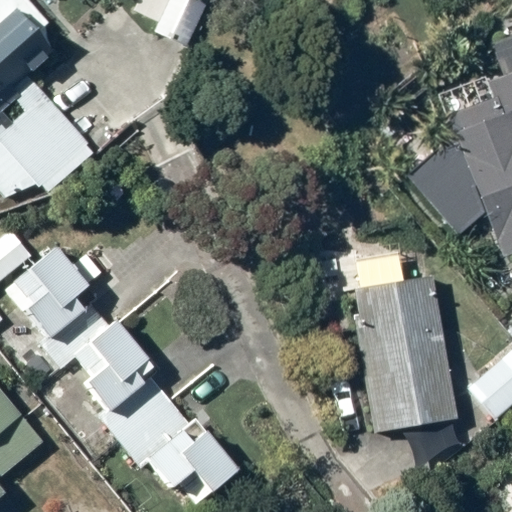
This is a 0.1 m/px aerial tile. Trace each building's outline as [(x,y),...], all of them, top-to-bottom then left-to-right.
[(0,0),(0,190),(25,216),(97,146),(44,92),(73,63),(12,0),(0,0)] [(479,216),(495,260),(511,254),(511,74),(486,83),(491,100),(433,119),(442,144),(390,190),(445,246),(479,216)] [(0,281),(29,255),(6,228),(0,232),(0,281)] [(18,368),(40,391),(66,367),(105,409),(153,365),(117,325),(112,329),(89,303),(78,292),(88,283),(72,266),(47,239),(29,255),(0,281),(0,288),(47,340),(48,341),(18,368)] [(448,424),(424,280),(349,292),(373,436),(448,424)] [(511,350),(511,351),(463,391),(490,423),(511,404),(511,350)] [(233,467),(157,380),(105,426),(161,491),(188,467),(208,490),(233,467)] [(0,474),(36,445),(0,400),(0,474)]
